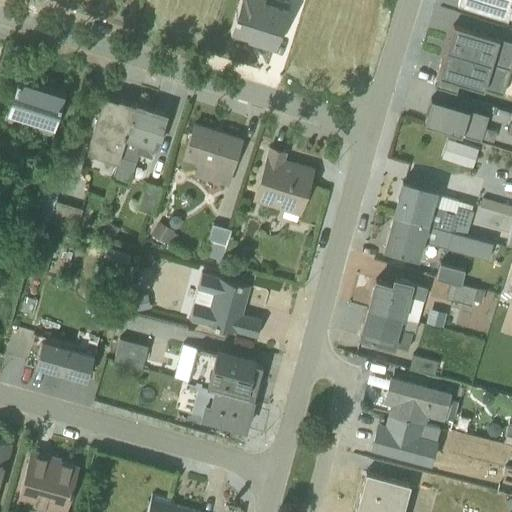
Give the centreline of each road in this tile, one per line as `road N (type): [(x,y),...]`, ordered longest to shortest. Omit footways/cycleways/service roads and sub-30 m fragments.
road 1 (residential): [(368,129),(0,12)]
road 2 (residential): [(273,477),(0,399)]
road 3 (residential): [(368,129),(308,355)]
road 4 (residential): [(312,511),(344,393),(337,370),(308,355)]
road 5 (residential): [(409,0),(368,129)]
road 6 (residential): [(308,355),(273,477)]
